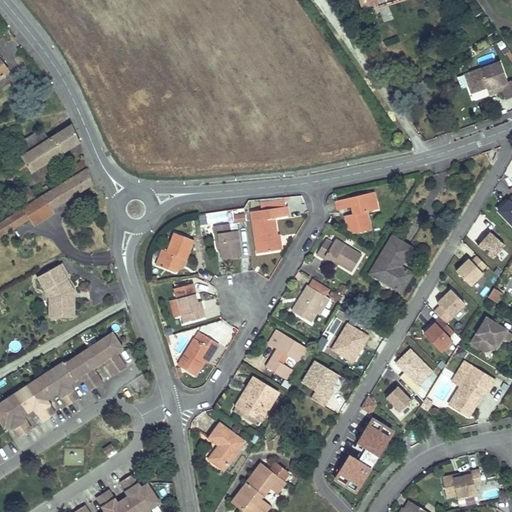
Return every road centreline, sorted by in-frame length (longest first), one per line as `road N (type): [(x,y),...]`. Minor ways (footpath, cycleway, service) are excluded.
road 1 (residential): [(345,511),(318,476),(319,462),(511,143)]
road 2 (residential): [(316,181),(317,218),(221,375),(173,398)]
road 3 (residential): [(2,0),(40,44),(105,171),(126,194)]
road 4 (residential): [(509,128),(424,159),(316,181)]
road 5 (residential): [(173,398),(125,265),(129,226)]
road 6 (residential): [(144,414),(114,404),(98,408),(0,470)]
road 7 (residential): [(506,436),(446,445),(398,476),(376,511)]
road 8 (residential): [(37,511),(125,455),(144,414)]
road 9 (residential): [(316,181),(188,193)]
